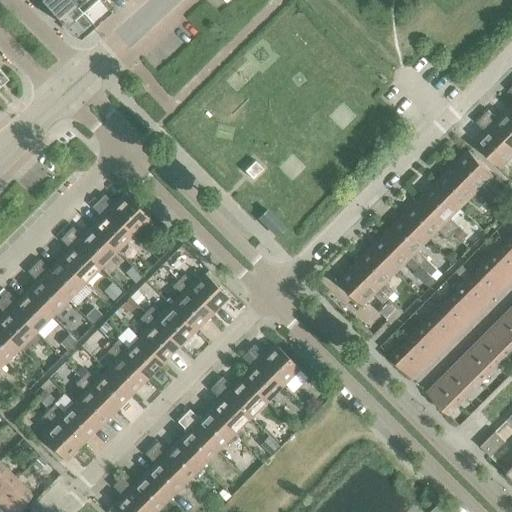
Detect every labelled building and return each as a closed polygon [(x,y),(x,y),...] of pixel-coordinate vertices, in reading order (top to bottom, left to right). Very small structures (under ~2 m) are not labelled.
[(81,12),(70,0),(39,0),(63,27),(81,12)] [(70,0),(81,12),(93,0),(70,0)] [(487,110),(481,117),(511,147),(511,114),(508,111),(498,121),(487,110)] [(511,154),(511,147),(481,117),(475,123),(486,133),(475,143),(499,168),(511,154)] [(468,151),(451,167),(485,201),(491,195),(481,186),(492,175),(468,151)] [(262,169),(254,161),(243,171),(252,179),(262,169)] [(451,167),(435,184),(459,208),(469,198),(479,207),(485,201),(451,167)] [(435,184),(419,200),(452,233),(458,227),(449,218),(459,208),(435,184)] [(103,195),(97,201),(132,235),(148,219),(124,194),(113,205),(103,195)] [(419,200),(403,216),(427,240),(437,230),(446,239),(452,233),(419,200)] [(101,217),(91,227),(115,252),(132,235),(97,201),(91,207),(101,217)] [(258,218),(276,236),(284,228),(266,210),(258,218)] [(403,216),(386,232),(420,266),(426,259),(417,250),(427,240),(403,216)] [(71,227),(65,233),(99,268),(115,252),(91,227),(81,237),(71,227)] [(459,228),(453,234),(461,241),(467,236),(459,228)] [(386,232),(370,248),(395,272),(405,262),(414,272),(420,266),(386,232)] [(69,249),(59,260),(83,284),(99,268),(65,233),(59,239),(69,249)] [(511,252),(504,244),(488,260),(509,281),(511,278),(511,252)] [(370,248),(354,264),(388,298),(394,292),(385,282),(395,272),(370,248)] [(426,259),(420,266),(430,276),(437,270),(426,259)] [(38,260),(32,266),(67,300),(83,284),(59,260),(48,270),(38,260)] [(488,260),(472,277),(493,298),(509,281),(488,260)] [(388,298),(354,264),(337,281),(362,305),(373,295),(382,304),(388,298)] [(36,282),(26,292),(51,316),(67,300),(32,266),(26,272),(36,282)] [(130,267),(124,274),(134,283),(140,277),(130,267)] [(183,275),(177,281),(210,314),(227,298),(203,273),(192,284),(183,275)] [(472,277),(456,293),(477,314),(493,298),(472,277)] [(180,296),(170,306),(194,331),(210,314),(177,281),(171,287),(180,296)] [(112,283),(103,292),(112,301),(120,292),(112,283)] [(136,291),(130,297),(137,304),(143,298),(136,291)] [(6,292),(0,298),(35,332),(51,316),(26,292),(16,302),(6,292)] [(456,293),(439,309),(460,330),(477,314),(456,293)] [(0,309),(4,314),(0,318),(0,329),(18,348),(35,332),(0,298),(0,297),(0,309)] [(129,298),(120,307),(125,312),(134,303),(129,298)] [(388,302),(379,311),(386,318),(395,309),(388,302)] [(151,307),(144,313),(178,347),(194,331),(170,306),(160,316),(151,307)] [(439,309),(423,325),(444,346),(460,330),(439,309)] [(511,317),(507,312),(491,328),(511,349),(511,317)] [(148,328),(137,339),(162,363),(178,347),(144,313),(138,319),(148,328)] [(103,325),(98,330),(103,335),(108,329),(103,325)] [(423,325),(407,341),(428,362),(444,346),(423,325)] [(511,349),(491,328),(475,345),(496,366),(511,349)] [(0,362),(2,365),(18,348),(0,329),(0,362)] [(67,335),(59,343),(66,350),(74,342),(67,335)] [(118,339),(112,346),(146,379),(162,363),(137,339),(127,349),(118,339)] [(428,362),(407,341),(390,358),(411,379),(428,362)] [(253,345),(247,351),(282,385),(298,369),(274,344),(263,355),(253,345)] [(475,345),(459,361),(480,382),(496,366),(475,345)] [(115,361),(105,371),(129,395),(146,379),(112,346),(106,352),(115,361)] [(251,367),(241,377),(265,402),(282,385),(247,351),(241,357),(251,367)] [(459,361),(443,377),(464,398),(480,382),(459,361)] [(86,372),(80,378),(113,411),(129,395),(105,371),(95,381),(86,372)] [(221,377),(215,383),(249,418),(265,402),(241,377),(231,387),(221,377)] [(464,398),(443,377),(426,394),(447,415),(464,398)] [(83,393),(73,403),(97,427),(113,411),(80,378),(74,384),(83,393)] [(219,399),(209,410),(233,434),(249,418),(215,383),(209,389),(219,399)] [(43,390),(36,397),(45,407),(53,399),(43,390)] [(54,404),(47,410),(81,444),(97,427),(73,403),(63,413),(54,404)] [(81,444),(47,410),(41,416),(51,425),(40,436),(64,460),(81,444)] [(188,410),(182,416),(217,450),(233,434),(209,410),(199,420),(188,410)] [(186,432),(176,442),(201,466),(217,450),(182,416),(176,422),(186,432)] [(479,447),(488,456),(503,441),(494,432),(479,447)] [(267,437),(259,445),(269,455),(277,446),(267,437)] [(156,442),(150,448),(185,482),(201,466),(176,442),(166,452),(156,442)] [(154,464),(144,474),(168,498),(185,482),(150,448),(144,454),(154,464)] [(39,456),(32,463),(39,470),(46,463),(39,456)] [(0,492),(14,479),(0,464),(0,492)] [(124,474),(118,480),(149,511),(154,511),(168,498),(144,474),(134,484),(124,474)] [(14,479),(0,492),(0,506),(5,511),(14,511),(31,495),(14,479)] [(149,511),(118,480),(112,486),(122,496),(111,507),(116,511),(149,511)] [(222,489),(217,494),(224,502),(230,496),(222,489)]
